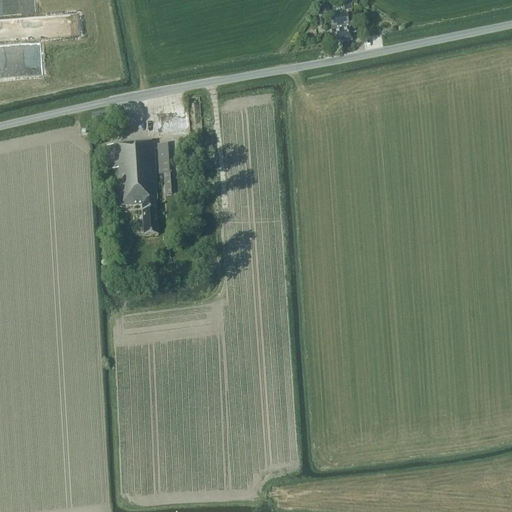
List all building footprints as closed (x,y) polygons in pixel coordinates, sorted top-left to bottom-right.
[(322,15),(329,14),(327,1),(321,2),(322,15)] [(333,45),(352,41),(351,34),(355,33),(353,25),(349,26),(347,15),(329,18),(331,29),(333,45)] [(200,98),(191,98),(192,106),(200,106),(200,98)] [(94,127),(116,122),(114,110),(91,116),(94,127)] [(157,201),(153,144),(106,148),(108,171),(117,171),(119,208),(142,206),(144,237),(158,237),(156,202),(157,201)] [(171,175),(169,145),(157,146),(159,176),(163,175),(165,196),(172,196),(171,175)] [(130,282),(130,278),(129,267),(118,267),(118,278),(120,278),(120,283),(130,282)]
